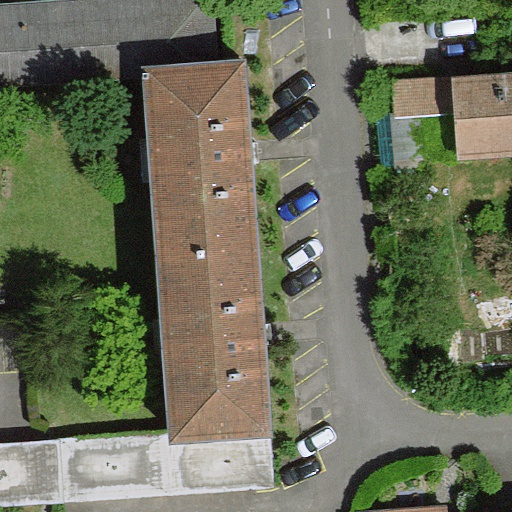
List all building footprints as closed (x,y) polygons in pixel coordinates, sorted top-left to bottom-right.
[(0,80),(150,69),(213,62),(208,0),(138,0),(0,10),(0,80)] [(176,433),(255,428),(271,426),(243,62),(213,62),(150,69),(176,433)] [(511,150),(511,73),(456,77),(458,113),(461,153),(511,150)] [(458,113),(456,77),(392,82),(394,116),(458,113)] [(255,428),(176,433),(46,443),(51,500),(60,499),(258,485),(255,428)] [(0,503),(45,500),(51,500),(46,443),(39,443),(0,445),(0,503)]
